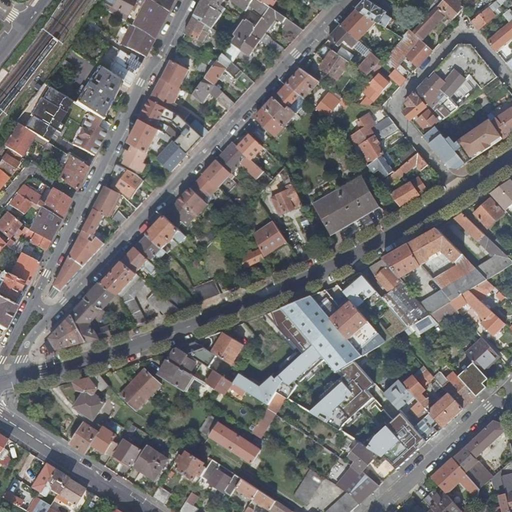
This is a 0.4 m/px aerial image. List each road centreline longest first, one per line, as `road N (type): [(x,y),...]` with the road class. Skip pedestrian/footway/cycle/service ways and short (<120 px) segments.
road 1 (secondary): [(460,193),(296,283),(194,326),(22,378)]
road 2 (residential): [(64,303),(347,0)]
road 3 (residential): [(511,84),(475,39),(455,38),(399,100),(400,116),(460,193)]
road 4 (residential): [(187,0),(82,201)]
road 5 (residential): [(371,511),(487,406),(511,404)]
road 6 (residential): [(0,414),(148,511)]
